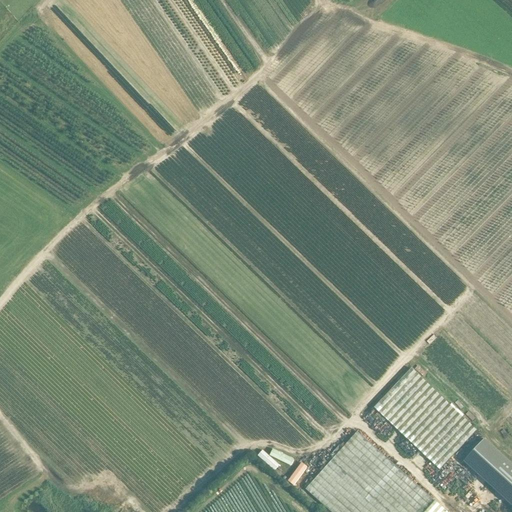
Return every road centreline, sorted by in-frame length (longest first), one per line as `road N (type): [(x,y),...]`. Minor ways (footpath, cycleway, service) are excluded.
road 1 (track): [(0,300),(68,226),(280,58),(324,1)]
road 2 (track): [(511,73),(323,0)]
